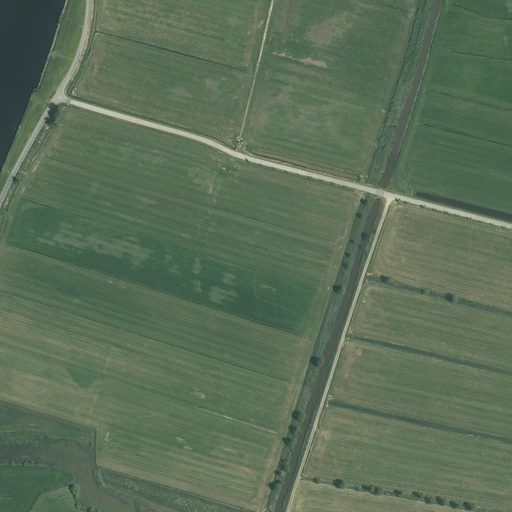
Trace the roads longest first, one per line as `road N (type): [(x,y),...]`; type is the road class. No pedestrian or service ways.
road 1 (unclassified): [(511,226),(245,157),(56,97)]
road 2 (track): [(342,338),(286,511)]
road 3 (track): [(390,195),(342,338)]
